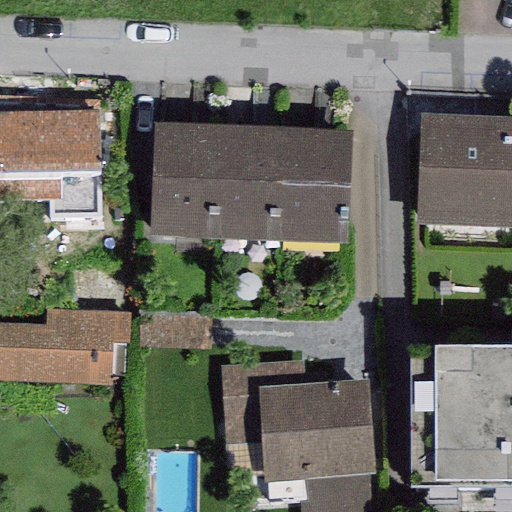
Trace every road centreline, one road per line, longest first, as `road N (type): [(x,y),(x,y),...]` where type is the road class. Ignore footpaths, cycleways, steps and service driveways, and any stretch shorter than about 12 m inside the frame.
road 1 (residential): [(511,70),(0,48)]
road 2 (unknown): [(397,511),(386,64)]
